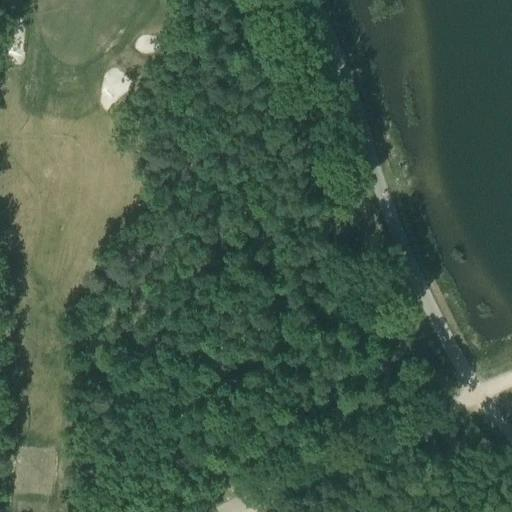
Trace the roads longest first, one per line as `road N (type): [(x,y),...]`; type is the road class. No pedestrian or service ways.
road 1 (track): [(480,397),(404,261),(311,0)]
road 2 (track): [(236,507),(0,270)]
